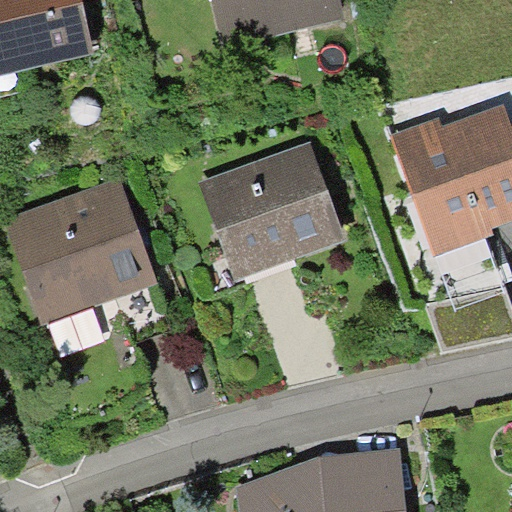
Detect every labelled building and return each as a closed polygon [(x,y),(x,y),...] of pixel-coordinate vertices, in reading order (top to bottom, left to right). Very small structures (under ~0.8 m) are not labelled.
[(0,0),(0,74),(95,52),(82,0),(0,0)] [(212,0),(223,45),(345,18),(340,0),(212,0)] [(511,125),(504,103),(443,125),(439,116),(391,133),(434,256),(494,234),(492,228),(511,220),(511,125)] [(347,240),(310,140),(198,181),(235,280),(284,262),(347,240)] [(158,282),(119,176),(2,219),(42,325),(158,282)] [(511,308),(505,288),(426,304),(443,352),(511,337),(511,308)] [(406,511),(400,446),(328,453),(319,454),(236,486),(239,511),(406,511)]
